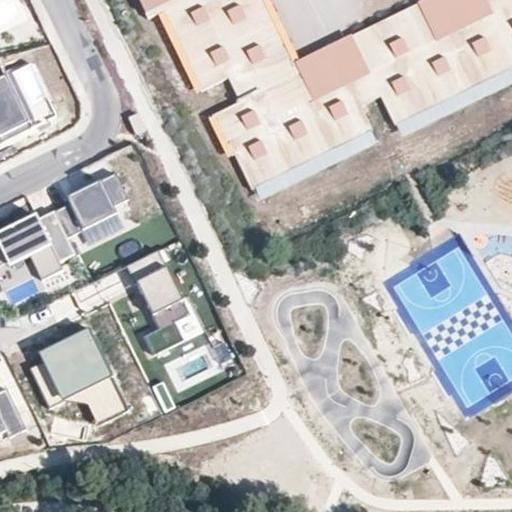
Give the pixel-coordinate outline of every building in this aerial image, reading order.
[(267,0),(138,0),(146,14),(160,7),(199,86),(226,73),(238,97),(211,111),(231,151),(233,150),(251,186),(372,127),(361,102),(383,92),(376,78),(320,106),(300,66),(267,0)] [(443,43),(424,4),(356,38),(376,78),(383,92),(397,121),(511,64),(511,0),(491,0),(499,15),(443,43)] [(491,0),(433,0),(424,4),(443,43),(499,15),(491,0)] [(356,38),(300,66),(320,106),(376,78),(356,38)] [(0,79),(0,141),(1,144),(31,129),(5,77),(0,79)] [(138,115),(128,120),(136,136),(146,131),(138,115)] [(69,204),(54,212),(67,239),(116,215),(113,207),(128,200),(115,173),(66,197),(69,204)] [(58,262),(74,254),(67,239),(54,212),(38,220),(36,215),(0,232),(0,266),(8,262),(29,252),(31,257),(42,280),(63,271),(58,262)] [(31,257),(29,252),(8,262),(10,267),(31,257)] [(146,280),(151,289),(156,287),(162,298),(156,300),(169,325),(154,333),(163,352),(183,342),(174,324),(189,316),(158,252),(135,263),(144,281),(146,280)] [(156,287),(151,289),(156,300),(162,298),(156,287)] [(120,380),(96,331),(47,354),(51,362),(37,369),(58,411),(120,380)] [(163,412),(175,409),(167,382),(155,386),(163,412)] [(26,430),(7,390),(0,392),(0,434),(6,432),(9,438),(26,430)]
